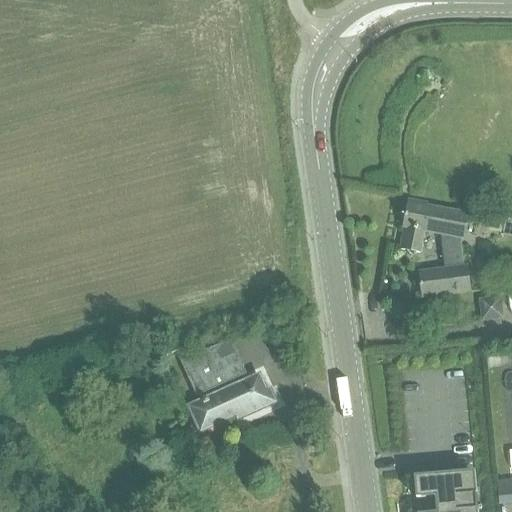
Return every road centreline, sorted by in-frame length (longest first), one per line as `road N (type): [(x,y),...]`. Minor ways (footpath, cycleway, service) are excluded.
road 1 (residential): [(336,49),(319,80),(314,127),(368,511)]
road 2 (residential): [(511,6),(397,8),(358,26),(336,49)]
